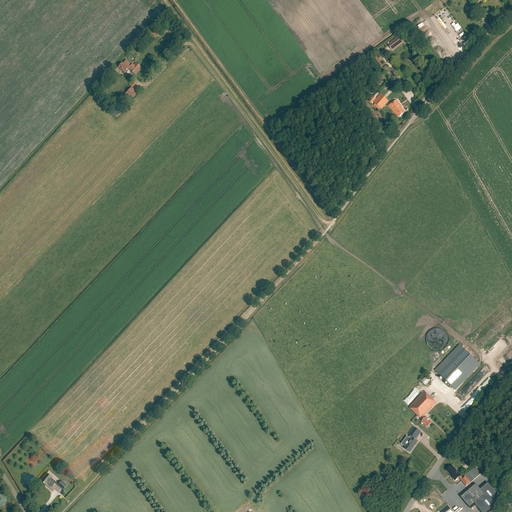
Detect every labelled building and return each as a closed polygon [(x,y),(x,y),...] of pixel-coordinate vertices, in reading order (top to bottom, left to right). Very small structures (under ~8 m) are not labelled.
[(388,44),(392,51),(403,42),(399,36),(388,44)] [(136,63),(133,67),(126,61),(119,69),(125,74),(128,70),(136,76),(139,73),(138,72),(141,68),(136,63)] [(132,88),(124,96),(130,102),(136,95),(134,93),(136,92),(132,88)] [(381,94),(376,99),(373,102),(381,109),(389,101),(381,94)] [(399,117),(405,112),(402,108),(402,107),(397,100),(389,106),(397,117),(398,116),(399,117)] [(426,338),(426,340),(426,342),(427,344),(428,346),(429,348),(430,349),(432,350),(434,351),(436,351),(438,351),(441,351),(443,350),(444,349),(446,348),(447,346),(448,344),(449,342),(449,340),(449,338),(448,336),(447,334),(446,332),(444,331),(443,330),(441,329),(438,328),(436,328),(434,329),(432,330),(430,331),(429,332),(428,334),(427,336),(426,338)] [(435,371),(439,375),(463,349),(459,345),(435,371)] [(455,390),(479,365),(463,349),(439,375),(455,390)] [(426,376),(421,381),(425,385),(430,380),(426,376)] [(427,428),(432,423),(424,416),(436,403),(424,391),(409,407),(422,420),(421,422),(427,428)] [(418,442),(415,440),(420,432),(420,433),(421,432),(414,427),(408,435),(410,437),(409,438),(407,436),(401,444),(405,447),(404,449),(410,453),(418,442)] [(465,476),(462,478),(461,476),(452,466),(446,471),(455,481),(459,478),(466,487),(481,474),(475,467),(465,476)] [(47,473),(40,482),(45,486),(47,484),(52,488),(56,483),(51,479),(52,478),(47,473)] [(61,481),(57,486),(63,490),(67,485),(61,481)] [(489,484),(481,490),(476,485),(461,498),(471,509),(476,505),(481,511),(490,511),(493,510),(498,495),(489,484)]
